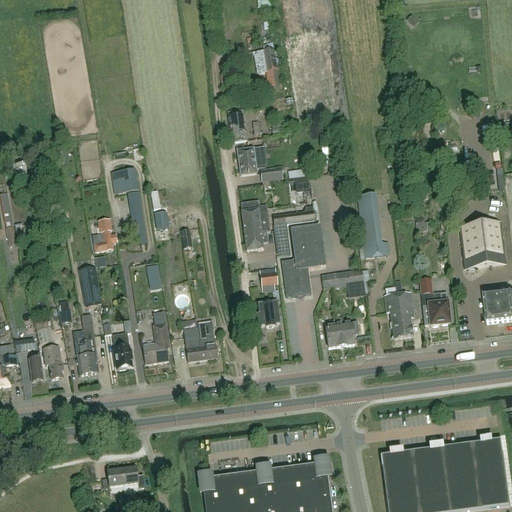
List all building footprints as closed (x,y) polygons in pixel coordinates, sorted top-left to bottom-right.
[(277,72),(273,51),(263,53),(266,74),(277,72)] [(266,74),(265,74),(269,94),(281,91),(278,72),(277,72),(266,74)] [(436,98),(417,99),(418,106),(436,105),(436,98)] [(247,143),(244,118),(228,120),(232,145),(247,143)] [(330,172),(343,170),(341,149),(327,151),(330,172)] [(237,153),(240,178),(256,175),(253,151),(237,153)] [(260,172),(262,183),(282,180),(280,170),(260,172)] [(138,193),(135,171),(111,175),(115,197),(138,193)] [(410,172),(411,182),(423,181),(422,171),(410,172)] [(293,200),(305,198),(304,191),(297,192),(296,181),(290,182),(293,200)] [(0,196),(7,230),(13,229),(7,195),(0,196)] [(359,211),(377,209),(376,197),(357,199),(359,211)] [(313,212),(303,214),(272,218),(273,228),(314,223),(314,222),(318,222),(316,202),(311,203),(312,207),(313,212)] [(246,253),(257,252),(257,253),(264,252),(263,246),(268,245),(266,234),(270,234),(267,212),(258,213),(258,211),(241,214),(246,253)] [(169,230),(166,215),(155,216),(157,232),(169,230)] [(102,236),(92,238),(95,254),(113,252),(112,244),(114,244),(113,237),(111,238),(110,233),(112,232),(110,221),(98,223),(100,234),(102,234),(102,236)] [(420,225),(422,233),(430,231),(428,224),(420,225)] [(460,231),(465,271),(505,265),(499,226),(460,231)] [(294,261),(281,263),(285,299),(310,296),(307,270),(324,268),(319,228),(290,232),(294,261)] [(16,247),(13,229),(5,230),(8,248),(16,247)] [(184,251),(192,249),(189,232),(181,234),(184,251)] [(364,248),(365,261),(388,258),(387,245),(382,246),(380,233),(362,236),(364,248)] [(158,274),(158,266),(150,266),(150,274),(158,274)] [(94,270),(78,273),(85,308),(101,305),(94,270)] [(338,274),(340,289),(346,288),(347,300),(365,298),(361,271),(338,274)] [(261,288),(277,286),(275,274),(259,276),(261,288)] [(329,291),(340,289),(338,274),(321,277),(323,292),(329,291)] [(424,325),(429,324),(430,328),(431,328),(433,329),(437,329),(438,327),(449,326),(448,313),(449,311),(448,307),(447,307),(447,304),(446,304),(445,295),(433,297),(432,295),(430,281),(419,282),(424,325)] [(401,322),(404,340),(413,339),(410,321),(413,320),(410,294),(396,296),(398,313),(398,318),(400,318),(401,322)] [(511,295),(499,297),(503,324),(511,323),(511,295)] [(398,313),(396,296),(384,298),(386,315),(390,315),(393,342),(404,340),(401,322),(400,318),(398,318),(398,313)] [(483,299),(486,318),(487,326),(503,324),(499,297),(483,299)] [(279,326),(276,304),(258,307),(259,317),(255,318),(256,329),(265,328),(265,329),(274,328),(274,327),(279,326)] [(72,325),(71,313),(59,314),(60,326),(72,325)] [(164,314),(153,316),(155,328),(166,326),(164,314)] [(335,322),(337,335),(333,335),(334,338),(337,338),(338,349),(338,350),(345,349),(345,348),(354,347),(353,336),(358,336),(357,324),(351,325),(351,324),(343,326),(342,319),(335,320),(335,322)] [(111,336),(109,320),(101,321),(104,337),(111,336)] [(334,338),(333,335),(337,335),(335,322),(329,323),(329,328),(325,328),(328,351),(338,349),(337,338),(334,338)] [(153,328),(155,346),(142,348),(145,367),(169,364),(167,351),(169,350),(166,326),(155,328),(153,328)] [(36,333),(39,347),(51,344),(48,330),(36,333)] [(206,353),(201,353),(200,343),(199,343),(198,338),(197,330),(184,332),(185,340),(188,364),(207,362),(206,353)] [(85,344),(89,377),(98,375),(97,363),(97,362),(97,360),(96,359),(96,357),(94,357),(92,343),(91,332),(83,334),(85,344)] [(89,377),(85,344),(83,334),(74,335),(78,360),(76,363),(76,365),(78,367),(80,378),(89,377)] [(127,336),(113,338),(115,352),(114,352),(117,371),(119,371),(119,373),(126,371),(125,370),(131,369),(130,363),(132,363),(130,350),(129,350),(127,336)] [(19,340),(13,341),(16,353),(35,351),(33,340),(20,342),(19,340)] [(206,353),(207,362),(217,360),(214,341),(200,343),(201,353),(206,353)] [(0,383),(1,389),(11,387),(8,368),(18,367),(17,357),(13,358),(12,348),(0,349),(0,360),(1,369),(0,368),(0,383)] [(58,351),(49,352),(51,366),(49,366),(51,382),(63,380),(62,372),(64,372),(62,364),(60,365),(58,351)] [(39,355),(33,356),(33,361),(29,362),(32,385),(43,383),(39,355)] [(426,437),(427,444),(440,443),(440,436),(426,437)] [(387,450),(401,448),(400,441),(386,444),(387,450)] [(391,456),(389,456),(380,458),(387,511),(475,511),(510,508),(506,476),(501,442),(490,443),(491,446),(482,447),(482,445),(465,447),(451,449),(451,448),(440,450),(440,452),(437,453),(432,453),(431,451),(400,455),(400,457),(392,459),(391,456)] [(204,511),(331,511),(325,465),(201,481),(204,511)] [(122,472),(124,489),(138,487),(136,470),(122,472)] [(124,489),(122,472),(107,474),(108,482),(109,491),(110,491),(124,489)]
